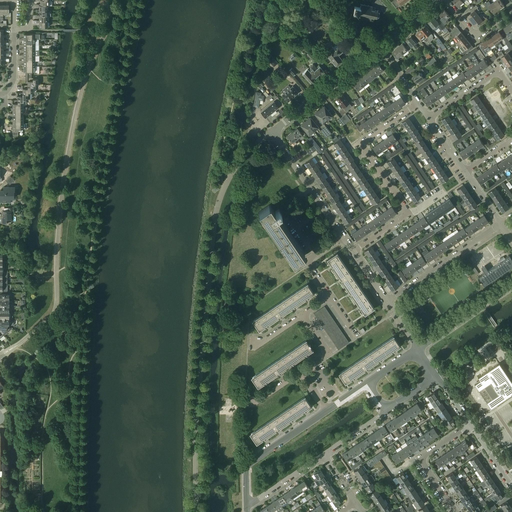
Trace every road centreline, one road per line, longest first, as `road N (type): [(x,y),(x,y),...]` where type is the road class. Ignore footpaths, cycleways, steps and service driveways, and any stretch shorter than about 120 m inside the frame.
road 1 (residential): [(342,236),(271,131),(378,45)]
road 2 (residential): [(408,213),(360,144),(418,103)]
road 3 (residential): [(247,508),(250,462),(327,410)]
road 4 (residential): [(386,302),(500,224)]
road 5 (residential): [(455,511),(422,459),(469,424)]
